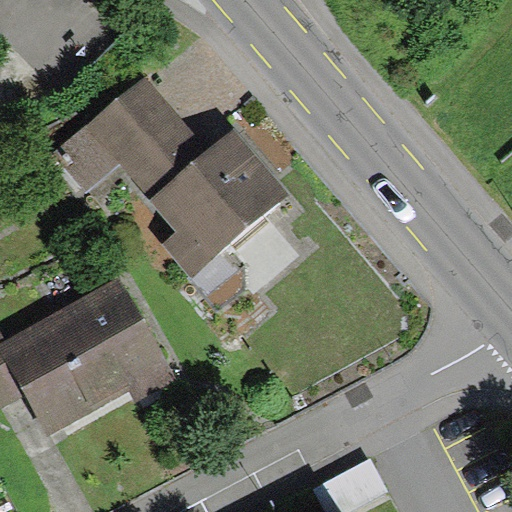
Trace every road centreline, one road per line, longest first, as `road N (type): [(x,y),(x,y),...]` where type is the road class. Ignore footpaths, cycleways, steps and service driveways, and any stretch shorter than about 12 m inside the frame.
road 1 (residential): [(144,511),(511,322)]
road 2 (secondary): [(511,307),(248,0)]
